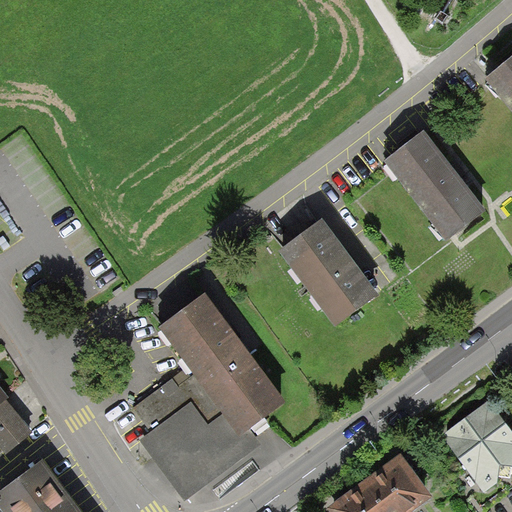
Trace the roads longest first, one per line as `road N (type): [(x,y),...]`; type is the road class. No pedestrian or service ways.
road 1 (residential): [(40,361),(427,80),(511,5)]
road 2 (primary): [(511,325),(261,511)]
road 3 (residential): [(40,361),(141,511)]
